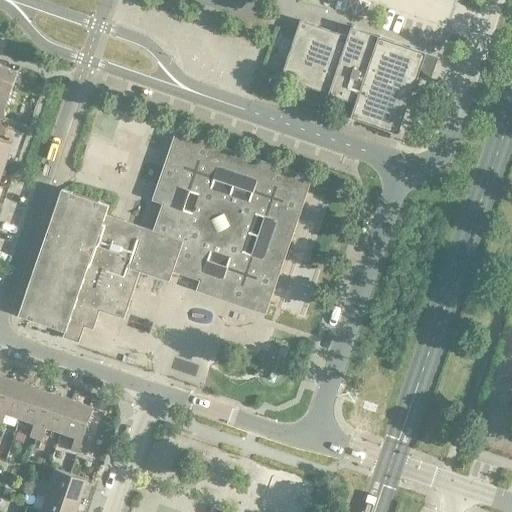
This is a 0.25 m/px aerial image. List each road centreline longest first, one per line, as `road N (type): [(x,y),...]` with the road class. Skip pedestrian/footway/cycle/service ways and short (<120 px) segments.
road 1 (residential): [(312,444),(399,169)]
road 2 (residential): [(399,169),(190,100)]
road 3 (unclassified): [(399,169),(431,172),(448,155),(495,0)]
road 4 (residential): [(190,100),(151,55),(120,38),(4,2)]
road 5 (residential): [(4,2),(48,46),(190,100)]
road 6 (residential): [(153,391),(312,444)]
road 7 (residential): [(1,341),(153,391)]
road 8 (residential): [(113,511),(153,391)]
